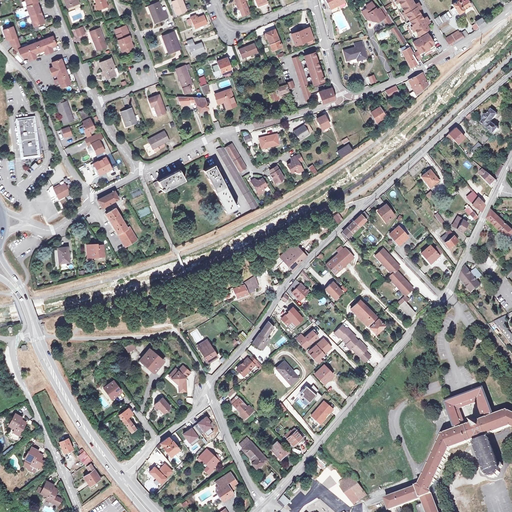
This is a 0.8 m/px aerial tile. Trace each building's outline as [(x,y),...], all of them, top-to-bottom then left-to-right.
[(96,0),(97,3),(100,9),(109,6),(106,0),(96,0)] [(186,10),(182,0),(173,0),(172,1),(177,13),(186,10)] [(235,0),(239,8),(240,8),(242,15),(250,12),(245,0),(235,0)] [(342,0),(326,0),(330,8),(338,4),(343,2),(342,0)] [(392,0),(414,37),(425,31),(428,29),(426,24),(423,19),(418,10),(414,5),(411,0),(392,0)] [(454,0),(455,1),(451,3),(453,7),(449,9),(452,13),(456,11),(457,13),(462,10),(469,5),(470,7),(474,5),(470,0),(454,0)] [(40,7),(38,2),(28,5),(27,6),(31,16),(41,12),(39,9),(40,9),(40,7)] [(159,2),(150,5),(153,12),(152,13),(154,20),(168,16),(165,8),(161,9),(159,2)] [(383,17),(381,13),(378,9),(378,8),(376,10),(371,2),(365,5),(366,7),(361,11),(366,19),(369,17),(371,20),(374,21),(377,20),(376,18),(377,17),(379,20),(383,17)] [(439,17),(439,16),(437,17),(434,19),(438,25),(451,17),(448,11),(439,17)] [(42,16),(41,12),(31,16),(35,26),(45,22),(43,17),(43,15),(42,16)] [(198,16),(197,13),(191,16),(191,17),(187,18),(189,24),(193,22),(195,27),(199,26),(198,24),(202,23),(203,24),(208,22),(205,14),(198,16)] [(475,22),(476,23),(480,29),(486,25),(485,23),(481,18),(475,22)] [(13,26),(4,30),(7,40),(9,39),(17,36),(13,26)] [(83,26),(76,29),(79,36),(86,34),(83,26)] [(127,27),(116,31),(118,39),(120,45),(122,45),(123,49),(122,50),(123,54),(132,51),(130,47),(133,46),(131,41),(132,41),(130,35),(130,34),(129,31),(128,31),(127,27)] [(91,31),(98,50),(107,47),(100,28),(91,31)] [(291,34),(294,44),(306,40),(310,39),(311,38),(308,28),(291,34)] [(265,33),(272,50),(281,47),(275,29),(265,33)] [(396,32),(403,43),(405,41),(398,30),(396,32)] [(448,44),(452,46),(468,36),(465,30),(460,33),(458,31),(445,39),(448,44)] [(425,31),(414,37),(416,40),(427,34),(425,31)] [(163,36),(169,53),(181,49),(174,32),(163,36)] [(416,40),(412,42),(420,56),(435,47),(427,34),(416,40)] [(17,36),(9,39),(11,44),(17,50),(19,49),(21,48),(17,36)] [(53,36),(45,39),(50,52),(54,51),(52,47),(57,45),(53,36)] [(197,45),(194,38),(188,40),(189,43),(186,44),(189,52),(192,51),(193,55),(199,53),(198,52),(201,50),(202,52),(207,50),(204,42),(197,45)] [(45,39),(37,42),(40,52),(45,50),(46,54),(50,52),(45,39)] [(37,42),(28,45),(33,59),(37,57),(36,53),(40,52),(37,42)] [(255,42),(252,44),(252,45),(244,48),(244,47),(240,48),(243,57),(251,54),(252,54),(259,52),(255,42)] [(354,44),(355,48),(343,51),(346,59),(357,56),(358,60),(366,58),(362,42),(354,44)] [(415,60),(412,54),(409,47),(407,43),(400,47),(409,67),(417,63),(415,60)] [(28,56),(30,60),(33,59),(28,45),(21,48),(19,49),(20,54),(24,58),(28,56)] [(323,81),(313,52),(311,53),(321,81),(323,81)] [(311,53),(304,55),(313,84),(321,81),(311,53)] [(298,56),(292,58),(300,84),(307,82),(298,56)] [(216,61),(221,74),(230,71),(227,62),(228,62),(226,57),(216,61)] [(116,75),(114,68),(113,67),(115,67),(111,58),(100,62),(107,79),(116,75)] [(62,59),(52,62),(54,65),(54,67),(50,68),(52,72),(55,70),(65,67),(62,59)] [(176,68),(185,93),(191,91),(189,85),(193,84),(186,65),(176,68)] [(68,75),(65,67),(55,70),(52,72),(53,76),(57,74),(58,76),(59,79),(68,75)] [(413,90),(426,81),(421,73),(407,80),(413,90)] [(71,83),(68,75),(59,79),(55,80),(56,84),(60,82),(61,84),(62,87),(71,83)] [(368,76),(370,84),(376,82),(374,75),(368,76)] [(277,94),(288,91),(284,79),(283,80),(273,83),(275,87),(274,88),(275,90),(268,93),(270,101),(278,98),(277,94)] [(428,84),(426,81),(413,90),(416,94),(416,95),(428,84)] [(207,84),(206,84),(201,86),(204,94),(210,92),(207,84)] [(308,85),(301,87),(306,100),(312,98),(308,85)] [(386,90),(389,97),(398,92),(395,85),(386,90)] [(215,94),(219,103),(224,101),(227,108),(236,105),(231,88),(215,94)] [(336,100),(333,89),(329,90),(329,92),(325,93),(324,91),(318,93),(322,104),(336,100)] [(148,99),(151,107),(154,106),(158,115),(166,113),(159,95),(148,99)] [(207,109),(209,108),(205,97),(178,96),(180,104),(191,104),(191,102),(197,102),(200,112),(207,109)] [(64,102),(62,98),(56,101),(64,123),(74,119),(66,101),(64,102)] [(370,111),(377,123),(382,120),(381,119),(387,115),(381,104),(370,111)] [(121,112),(126,126),(136,122),(131,108),(121,112)] [(86,109),(80,111),(84,121),(90,119),(86,109)] [(491,110),(486,116),(486,115),(483,116),(482,118),(482,120),(483,121),(481,123),(493,134),(498,128),(492,123),(491,120),(496,114),(491,110)] [(317,118),(322,129),(329,125),(324,114),(317,118)] [(470,114),(466,118),(468,120),(472,124),(476,120),(472,117),(472,116),(470,114)] [(25,119),(18,120),(23,157),(26,157),(39,155),(34,118),(30,118),(30,117),(25,117),(25,119)] [(94,130),(90,119),(84,121),(83,121),(84,124),(82,125),(86,136),(89,135),(88,132),(94,130)] [(294,130),(299,139),(313,130),(307,122),(294,130)] [(372,125),(367,128),(371,135),(375,131),(372,125)] [(69,126),(62,129),(65,137),(72,134),(69,126)] [(448,134),(452,138),(457,143),(463,137),(455,128),(454,128),(448,133),(448,134)] [(148,140),(153,149),(158,147),(169,141),(164,131),(148,140)] [(92,137),(92,136),(85,139),(88,145),(91,144),(96,154),(100,152),(101,154),(104,153),(105,155),(105,156),(110,153),(111,153),(101,133),(92,137)] [(259,136),(262,147),(279,143),(277,133),(259,136)] [(232,143),(225,148),(240,172),(247,168),(232,143)] [(350,147),(348,143),(338,150),(341,156),(354,148),(353,146),(350,147)] [(483,146),(479,143),(472,151),(476,155),(483,146)] [(240,172),(225,148),(224,145),(219,146),(217,148),(254,210),(260,207),(242,177),(240,172)] [(299,162),(303,159),(299,152),(295,155),(291,157),(293,160),(287,164),(292,171),(296,169),(297,171),(299,171),(303,168),(299,162)] [(117,165),(110,153),(105,156),(106,157),(99,160),(94,163),(100,174),(111,168),(117,165)] [(203,169),(226,212),(231,210),(237,207),(230,194),(220,174),(214,163),(208,166),(203,169)] [(78,168),(87,184),(95,180),(86,164),(78,168)] [(312,164),(308,166),(313,174),(316,172),(312,164)] [(271,172),(270,173),(275,182),(283,177),(276,165),(269,169),(271,172)] [(169,174),(158,180),(160,184),(164,190),(185,179),(179,168),(169,174)] [(429,169),(420,176),(428,186),(437,180),(429,169)] [(491,186),(495,181),(493,179),(492,178),(483,170),(480,175),(491,186)] [(254,177),(250,179),(259,193),(262,191),(263,188),(263,186),(266,184),(262,177),(256,180),(254,177)] [(62,187),(57,190),(59,195),(63,200),(73,193),(71,189),(68,186),(67,184),(62,187)] [(101,206),(102,207),(118,198),(114,190),(97,199),(101,206)] [(479,212),(484,205),(480,200),(473,191),(466,196),(471,202),(473,206),(479,212)] [(385,205),(377,211),(385,221),(393,215),(385,205)] [(469,216),(470,215),(474,213),(469,206),(464,210),(469,216)] [(118,234),(127,228),(115,208),(106,214),(112,224),(118,234)] [(511,233),(511,231),(493,213),(492,212),(488,220),(507,239),(511,233)] [(337,214),(331,218),(335,223),(341,219),(337,214)] [(359,214),(353,220),(358,226),(365,220),(359,214)] [(438,214),(434,216),(440,224),(443,221),(438,214)] [(456,215),(451,225),(456,227),(455,229),(461,232),(466,223),(461,219),(461,218),(456,215)] [(346,227),(349,230),(352,232),(356,228),(358,226),(353,220),(346,227)] [(397,227),(389,234),(398,244),(407,237),(397,227)] [(127,228),(118,234),(125,246),(136,240),(129,228),(127,228)] [(438,235),(444,243),(452,237),(451,236),(452,235),(453,234),(448,228),(438,235)] [(452,237),(444,243),(448,248),(457,241),(452,235),(451,236),(452,237)] [(282,261),(291,270),(307,254),(304,250),(301,252),(294,243),(293,243),(268,264),(273,272),(276,269),(274,265),(279,260),(280,263),(282,261)] [(94,244),(87,245),(89,258),(104,256),(103,245),(94,246),(94,244)] [(58,247),(59,254),(58,254),(59,264),(70,263),(68,246),(58,247)] [(338,253),(325,265),(334,274),(353,257),(344,247),(343,248),(340,246),(335,250),(338,253)] [(429,246),(421,253),(429,263),(438,256),(432,249),(429,246)] [(435,247),(432,249),(438,256),(441,253),(435,247)] [(390,265),(394,261),(388,254),(382,248),(375,256),(390,272),(394,269),(390,265)] [(399,266),(394,261),(390,265),(394,269),(395,271),(396,270),(399,266)] [(471,293),(480,285),(476,280),(470,274),(465,268),(460,277),(460,279),(471,293)] [(475,269),(472,273),(477,279),(481,276),(475,269)] [(403,287),(408,282),(396,270),(395,271),(392,274),(388,277),(404,294),(407,291),(403,287)] [(244,284),(247,291),(255,288),(259,287),(255,274),(247,280),(243,282),(244,284)] [(295,289),(300,283),(295,279),(291,285),(295,289)] [(413,288),(408,282),(403,287),(407,291),(408,292),(413,288)] [(300,283),(295,289),(291,292),(299,300),(308,291),(300,283)] [(332,283),(325,289),(334,299),(341,292),(332,283)] [(247,291),(244,284),(233,288),(236,298),(248,293),(247,291)] [(397,303),(399,306),(405,301),(406,302),(409,299),(405,295),(397,303)] [(351,308),(358,315),(360,312),(366,318),(363,320),(367,324),(376,316),(360,300),(351,308)] [(406,302),(405,301),(399,306),(410,318),(416,313),(406,302)] [(293,323),(297,328),(305,320),(294,308),(288,313),(289,314),(282,321),(288,327),(293,323)] [(511,314),(511,313),(494,322),(511,343),(511,342),(511,333),(504,325),(509,320),(508,318),(511,314)] [(369,327),(375,333),(384,324),(377,317),(376,318),(377,319),(369,327)] [(273,327),(271,326),(269,323),(267,321),(264,326),(252,342),(261,348),(269,338),(266,336),(271,329),(273,327)] [(341,325),(334,333),(339,338),(340,337),(343,340),(351,332),(348,329),(345,332),(344,330),(345,329),(341,325)] [(304,337),(299,342),(305,348),(317,336),(315,334),(317,332),(314,329),(304,337)] [(354,335),(351,332),(343,340),(347,344),(346,345),(350,349),(351,348),(358,342),(354,338),(353,339),(351,338),(354,335)] [(197,346),(207,362),(217,356),(206,340),(197,346)] [(321,340),(308,352),(316,361),(320,357),(320,356),(331,347),(326,341),(323,343),(321,340)] [(359,340),(358,342),(351,348),(360,356),(365,351),(367,349),(364,346),(363,347),(361,345),(362,344),(359,340)] [(132,343),(125,347),(128,351),(134,347),(132,343)] [(164,361),(150,349),(140,360),(154,372),(164,361)] [(371,357),(368,354),(363,359),(365,362),(371,357)] [(253,364),(248,359),(246,358),(237,369),(244,375),(253,364)] [(284,361),(276,368),(290,384),(298,377),(297,375),(293,371),(284,361)] [(323,364),(315,373),(324,383),(333,375),(323,364)] [(176,369),(169,376),(179,385),(179,388),(186,388),(186,382),(184,381),(184,379),(190,372),(183,366),(178,371),(176,369)] [(383,381),(379,377),(375,382),(379,386),(383,381)] [(114,381),(104,387),(112,398),(121,392),(114,381)] [(300,382),(293,393),(297,396),(304,385),(300,382)] [(306,385),(301,392),(302,394),(301,396),(309,403),(314,398),(317,401),(322,396),(318,392),(319,390),(314,384),(310,389),(306,385)] [(435,422),(452,416),(457,430),(456,430),(456,431),(442,436),(421,486),(386,499),(390,510),(398,507),(400,506),(422,498),(424,503),(416,506),(418,511),(439,511),(431,491),(450,449),(475,440),(476,443),(487,439),(486,435),(511,426),(511,412),(507,410),(495,415),(494,414),(493,414),(483,388),(467,395),(463,396),(447,403),(449,409),(443,412),(443,410),(432,415),(435,422)] [(237,399),(232,403),(240,412),(239,413),(243,418),(254,408),(249,404),(247,406),(237,395),(235,396),(237,399)] [(167,409),(168,409),(171,407),(163,398),(156,404),(155,408),(159,408),(160,408),(164,413),(166,411),(167,409)] [(324,401),(312,415),(320,423),(330,412),(331,412),(332,411),(334,409),(324,401)] [(280,403),(276,407),(282,413),(287,409),(280,403)] [(135,428),(130,420),(127,417),(133,413),(129,408),(119,415),(131,431),(135,428)] [(17,431),(22,434),(29,422),(24,419),(26,416),(19,412),(12,425),(18,428),(17,431)] [(207,417),(198,423),(204,432),(208,436),(213,432),(210,427),(211,426),(208,422),(210,421),(207,417)] [(201,434),(204,432),(198,423),(195,426),(201,434)] [(195,426),(191,428),(197,436),(201,434),(195,426)] [(200,440),(197,436),(191,428),(190,429),(183,434),(192,446),(200,440)] [(296,430),(294,428),(290,432),(292,434),(287,438),(289,441),(286,444),(290,448),(293,445),(293,446),(303,438),(296,430)] [(161,443),(157,447),(159,449),(163,445),(170,454),(178,448),(169,437),(161,443)] [(70,438),(62,441),(66,452),(74,449),(70,438)] [(267,460),(247,438),(240,444),(243,448),(242,449),(254,461),(252,463),(256,468),(259,465),(260,466),(267,460)] [(489,438),(487,439),(476,443),(475,443),(484,469),(482,469),(481,471),(482,473),(484,474),(487,474),(489,477),(494,478),(497,477),(500,473),(500,469),(502,468),(503,465),(502,463),(500,463),(498,463),(489,438)] [(276,453),(275,454),(280,459),(288,452),(277,440),(270,447),(276,453)] [(43,459),(46,455),(40,452),(41,450),(35,446),(28,458),(35,462),(33,464),(39,467),(39,466),(43,468),(47,461),(43,459)] [(206,449),(199,457),(202,460),(202,459),(209,465),(204,470),(208,474),(213,469),(212,468),(219,460),(218,459),(214,456),(206,449)] [(93,460),(85,450),(78,456),(86,465),(93,460)] [(35,462),(28,458),(27,461),(27,464),(30,467),(31,468),(31,469),(36,472),(39,467),(33,464),(35,462)] [(101,478),(92,463),(86,467),(89,471),(86,473),(87,475),(84,477),(90,486),(101,478)] [(155,466),(149,471),(161,483),(173,471),(166,464),(159,470),(155,466)] [(354,472),(340,482),(356,505),(370,496),(354,472)] [(218,485),(217,486),(216,488),(217,489),(216,490),(221,497),(224,500),(233,494),(230,490),(233,488),(234,487),(233,485),(236,482),(231,475),(231,474),(230,473),(228,473),(228,474),(228,475),(227,474),(216,482),(218,485)] [(55,485),(56,483),(50,480),(46,485),(43,484),(40,490),(43,492),(50,495),(48,498),(53,501),(58,504),(61,499),(59,497),(56,496),(60,489),(55,485)] [(282,495),(277,502),(284,508),(289,502),(282,495)] [(238,506),(246,506),(246,498),(238,498),(238,506)]
